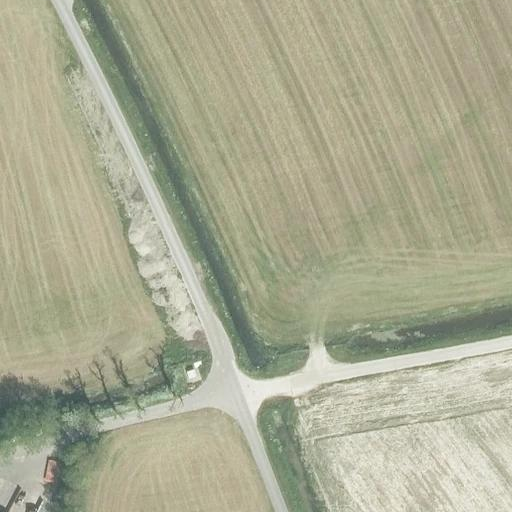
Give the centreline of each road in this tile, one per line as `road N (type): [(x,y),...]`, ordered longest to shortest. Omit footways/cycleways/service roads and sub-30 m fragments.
road 1 (unclassified): [(280,511),(185,271),(57,0)]
road 2 (track): [(235,394),(511,340)]
